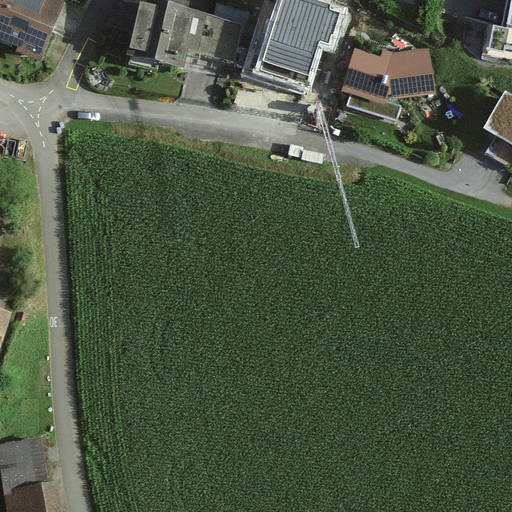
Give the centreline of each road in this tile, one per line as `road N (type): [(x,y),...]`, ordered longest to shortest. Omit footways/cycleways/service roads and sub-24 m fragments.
road 1 (residential): [(32,105),(84,103),(265,127),(504,204)]
road 2 (unclassified): [(32,105),(45,141),(63,378),(83,511)]
